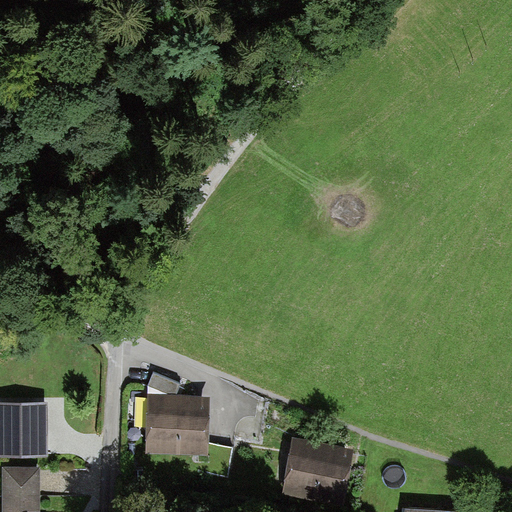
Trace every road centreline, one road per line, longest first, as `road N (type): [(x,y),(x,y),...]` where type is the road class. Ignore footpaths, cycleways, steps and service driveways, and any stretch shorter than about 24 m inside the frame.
road 1 (track): [(369,0),(234,140),(116,332)]
road 2 (residential): [(103,511),(116,332)]
